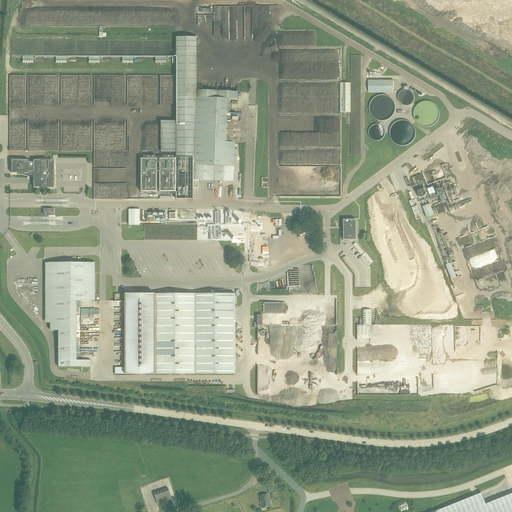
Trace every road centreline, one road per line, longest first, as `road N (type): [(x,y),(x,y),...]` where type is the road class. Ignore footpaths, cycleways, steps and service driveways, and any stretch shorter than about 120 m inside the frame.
road 1 (secondary): [(255,426),(417,444),(511,421)]
road 2 (secondary): [(0,394),(255,426)]
road 3 (track): [(301,0),(511,124)]
road 4 (unclassified): [(174,511),(248,486),(257,466),(255,426)]
